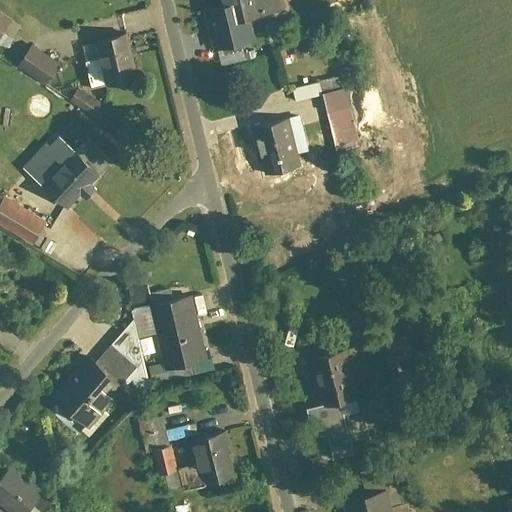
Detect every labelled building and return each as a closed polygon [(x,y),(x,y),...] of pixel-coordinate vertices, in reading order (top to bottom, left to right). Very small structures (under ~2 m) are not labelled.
[(282,11),(279,0),(219,0),(221,7),(205,10),(214,49),(255,40),(250,18),(282,11)] [(0,37),(13,17),(0,8),(0,37)] [(141,79),(129,32),(95,41),(107,87),(141,79)] [(18,64),(45,82),(59,61),(32,43),(18,64)] [(69,99),(97,118),(106,104),(79,86),(69,99)] [(349,89),(324,94),(337,154),(361,149),(349,89)] [(301,165),(291,117),(253,126),(264,173),(301,165)] [(87,136),(74,149),(99,173),(112,159),(87,136)] [(42,183),(68,207),(99,173),(74,149),(42,183)] [(0,205),(0,223),(34,244),(48,222),(5,197),(0,205)] [(166,370),(209,359),(193,295),(150,305),(166,370)] [(112,344),(136,363),(142,355),(132,319),(112,344)] [(384,341),(387,355),(412,350),(409,335),(384,341)] [(96,364),(120,382),(136,363),(112,344),(96,364)] [(349,349),(308,360),(321,409),(362,399),(349,349)] [(51,398),(90,429),(124,386),(120,382),(96,364),(86,355),(51,398)] [(152,449),(173,444),(166,415),(141,421),(148,450),(152,449)] [(235,479),(223,432),(191,440),(197,464),(203,487),(235,479)] [(159,474),(179,469),(173,444),(152,449),(159,474)] [(0,500),(13,511),(25,511),(44,491),(13,464),(0,479),(0,500)] [(185,492),(203,487),(197,464),(179,469),(185,492)] [(341,499),(344,511),(393,511),(388,488),(341,499)]
